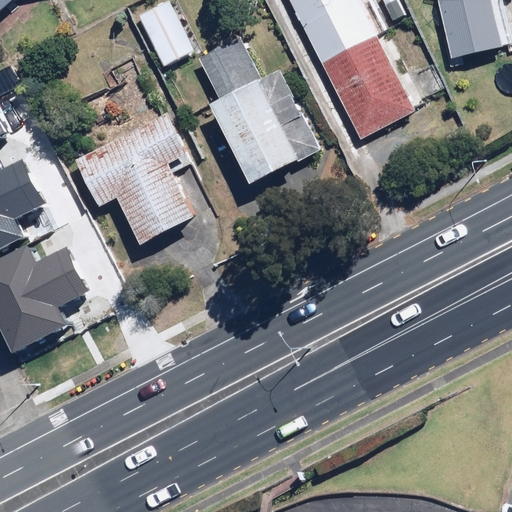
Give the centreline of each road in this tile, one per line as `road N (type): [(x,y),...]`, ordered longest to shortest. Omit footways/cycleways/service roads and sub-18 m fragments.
road 1 (primary): [(0,485),(509,221)]
road 2 (primary): [(511,260),(289,384),(265,433)]
road 3 (primary): [(511,305),(265,433)]
road 4 (primary): [(265,433),(114,511)]
